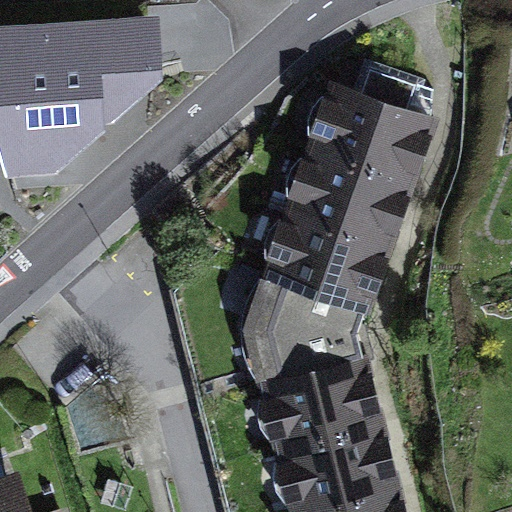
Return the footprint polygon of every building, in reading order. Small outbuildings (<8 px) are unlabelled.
[(159,20),(0,29),(0,162),(6,182),(58,180),(164,81),(159,20)] [(371,320),(441,122),(431,119),(434,83),(366,60),(353,93),(332,86),(262,283),(363,317),(371,320)] [(363,317),(262,283),(244,334),(256,390),(362,362),(355,337),(363,317)] [(404,511),(362,362),(256,390),(288,511),(404,511)] [(30,511),(19,478),(0,484),(0,511),(30,511)]
